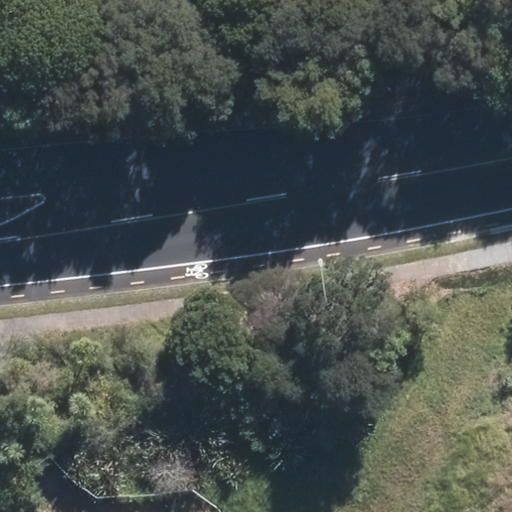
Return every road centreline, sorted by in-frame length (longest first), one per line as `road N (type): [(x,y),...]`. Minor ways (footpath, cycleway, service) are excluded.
road 1 (secondary): [(258,191),(69,256),(0,263)]
road 2 (secondary): [(0,172),(52,165),(258,191)]
road 3 (secondary): [(511,139),(258,191)]
